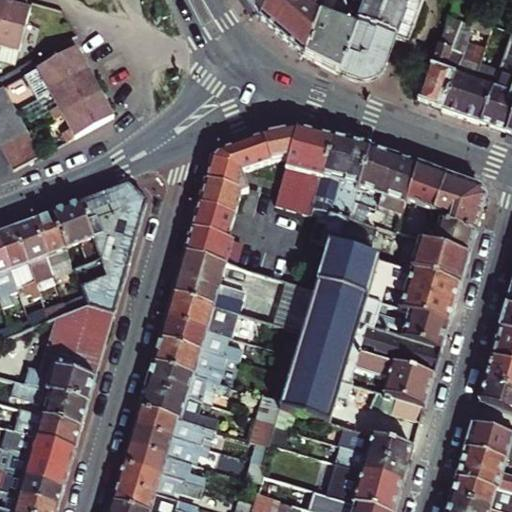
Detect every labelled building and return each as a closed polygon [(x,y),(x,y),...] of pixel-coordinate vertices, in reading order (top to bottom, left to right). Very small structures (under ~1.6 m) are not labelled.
[(29,4),(15,0),(4,0),(0,16),(0,51),(2,52),(0,57),(0,59),(14,63),(29,4)] [(269,0),(245,0),(258,19),(269,0)] [(269,0),(258,19),(303,57),(320,14),(325,0),(269,0)] [(369,0),(358,28),(351,25),(320,14),(303,57),(360,83),(383,73),(395,39),(409,44),(425,0),(369,0)] [(358,28),(369,0),(360,0),(351,25),(358,28)] [(420,105),(443,113),(463,62),(469,46),(475,30),(452,21),(420,105)] [(479,126),(504,135),(511,115),(511,39),(499,74),(479,126)] [(77,43),(25,70),(33,84),(37,82),(44,78),(49,86),(89,64),(77,43)] [(480,61),(484,52),(469,46),(463,62),(478,68),(479,67),(479,65),(475,64),(477,60),(480,61)] [(463,62),(443,113),(459,118),(478,68),(463,62)] [(57,101),(62,110),(102,89),(89,64),(49,86),(57,101)] [(459,118),(479,126),(499,74),(479,67),(478,68),(459,118)] [(49,86),(44,78),(37,82),(42,89),(49,86)] [(0,82),(0,98),(10,93),(3,80),(0,82)] [(110,92),(107,86),(102,89),(105,94),(110,92)] [(68,136),(114,111),(105,94),(102,89),(62,110),(69,123),(62,127),(68,136)] [(0,98),(0,113),(16,104),(15,103),(10,93),(0,98)] [(62,110),(57,101),(50,104),(55,114),(62,110)] [(0,113),(0,127),(22,116),(16,104),(0,113)] [(22,116),(0,127),(0,140),(1,142),(29,128),(22,116)] [(29,128),(1,142),(8,155),(35,141),(29,128)] [(231,216),(238,193),(242,187),(242,167),(271,159),(289,157),(276,203),(308,212),(322,161),(329,138),(292,129),(255,136),(214,151),(205,160),(200,179),(193,205),(231,216)] [(343,224),(348,206),(365,147),(358,144),(342,141),(329,138),(322,161),(308,212),(314,214),(324,218),(318,241),(325,243),(324,248),(336,250),(343,224)] [(13,166),(41,151),(35,141),(8,155),(13,166)] [(365,147),(348,206),(372,213),(389,156),(365,147)] [(372,213),(367,231),(391,238),(392,233),(395,223),(400,206),(412,164),(389,156),(372,213)] [(412,164),(400,206),(429,214),(442,176),(412,164)] [(475,188),(442,176),(429,214),(440,217),(438,224),(471,234),(481,199),(475,188)] [(83,308),(110,316),(142,203),(123,187),(77,204),(97,261),(92,263),(84,266),(70,272),(83,308)] [(97,261),(77,204),(48,215),(63,252),(77,247),(84,244),(92,263),(97,261)] [(225,239),(231,216),(193,205),(186,228),(225,239)] [(343,224),(367,231),(372,213),(348,206),(343,224)] [(43,259),(63,252),(48,215),(29,222),(43,259)] [(11,230),(24,266),(30,282),(39,279),(49,275),(43,259),(29,222),(11,230)] [(414,244),(428,248),(435,223),(433,224),(410,239),(409,242),(414,244)] [(471,234),(438,224),(435,223),(428,248),(464,258),(471,234)] [(360,258),(367,231),(343,224),(336,250),(360,258)] [(179,253),(223,265),(230,241),(225,239),(186,228),(180,248),(179,253)] [(0,256),(6,273),(24,266),(11,230),(0,233),(0,256)] [(360,258),(374,262),(383,264),(391,238),(367,231),(360,258)] [(456,285),(464,258),(428,248),(414,244),(407,271),(456,285)] [(84,266),(77,247),(63,252),(70,272),(84,266)] [(347,381),(350,372),(355,355),(430,376),(437,352),(369,332),(374,316),(377,304),(363,301),(370,277),(374,262),(360,258),(336,250),(324,248),(313,286),(312,291),(300,333),(293,358),(287,377),(280,400),(277,411),(345,430),(348,420),(356,389),(350,387),(345,386),(347,381)] [(223,265),(179,253),(173,275),(232,292),(228,307),(232,308),(234,301),(236,302),(244,272),(223,265)] [(6,273),(0,256),(0,297),(14,293),(6,273)] [(396,310),(406,313),(445,324),(456,285),(407,271),(383,264),(374,262),(370,277),(402,286),(396,310)] [(167,294),(209,307),(232,313),(235,303),(236,302),(234,301),(232,308),(228,307),(232,292),(173,275),(167,294)] [(45,322),(64,315),(60,304),(50,308),(39,279),(30,282),(45,322)] [(167,294),(160,319),(202,331),(209,307),(167,294)] [(24,331),(21,332),(10,370),(1,367),(0,370),(0,380),(9,384),(84,404),(110,316),(83,308),(64,315),(45,322),(27,329),(24,331)] [(511,310),(506,309),(499,332),(511,336),(511,310)] [(445,324),(406,313),(401,329),(397,322),(374,316),(369,332),(437,352),(445,324)] [(202,331),(160,319),(154,339),(197,350),(202,331)] [(21,323),(6,328),(9,336),(21,332),(24,331),(22,326),(21,323)] [(490,362),(511,369),(511,336),(499,332),(490,362)] [(154,339),(148,362),(190,374),(194,361),(208,365),(233,373),(236,362),(197,350),(154,339)] [(355,355),(350,372),(378,381),(381,379),(384,380),(380,397),(394,401),(390,414),(417,422),(430,376),(355,355)] [(204,378),(208,365),(194,361),(190,374),(204,378)] [(148,362),(141,387),(197,403),(201,389),(222,396),(225,385),(204,378),(190,374),(148,362)] [(511,369),(490,362),(484,386),(511,396),(511,369)] [(18,412),(77,429),(84,404),(9,384),(6,397),(21,402),(18,412)] [(511,396),(484,386),(478,405),(511,416),(511,396)] [(134,409),(211,431),(214,421),(194,415),(197,403),(141,387),(134,409)] [(373,394),(356,389),(348,420),(363,424),(368,408),(373,394)] [(253,446),(267,448),(273,406),(259,404),(253,446)] [(134,409),(129,428),(168,439),(206,450),(209,442),(218,444),(221,434),(211,431),(134,409)] [(14,435),(71,451),(77,429),(18,412),(11,434),(14,435)] [(163,459),(168,439),(129,428),(123,447),(163,459)] [(465,452),(506,464),(511,465),(511,439),(472,429),(465,452)] [(348,450),(364,455),(369,437),(347,431),(345,439),(351,441),(348,450)] [(5,453),(9,455),(65,470),(71,451),(14,435),(10,448),(6,447),(5,453)] [(409,449),(369,437),(364,455),(404,466),(409,449)] [(158,476),(163,459),(123,447),(118,464),(158,476)] [(314,478),(319,461),(268,448),(263,465),(314,478)] [(399,484),(404,466),(364,455),(348,450),(340,448),(335,466),(359,473),(399,484)] [(465,452),(456,482),(497,494),(511,498),(511,479),(502,477),(506,464),(465,452)] [(0,472),(20,478),(59,489),(65,470),(9,455),(5,466),(0,464),(0,472)] [(113,484),(152,496),(158,476),(118,464),(113,484)] [(359,473),(349,505),(373,511),(391,511),(399,484),(359,473)] [(20,478),(15,497),(54,508),(59,489),(20,478)] [(497,494),(456,482),(451,500),(492,511),(497,494)] [(113,484),(107,504),(136,511),(173,511),(149,505),(152,496),(113,484)] [(289,507),(305,511),(373,511),(349,505),(293,489),(289,507)] [(0,499),(1,500),(0,505),(0,511),(53,511),(54,508),(15,497),(0,493),(0,499)] [(497,494),(492,511),(493,511),(507,511),(511,498),(497,494)] [(447,511),(492,511),(451,500),(447,511)]
